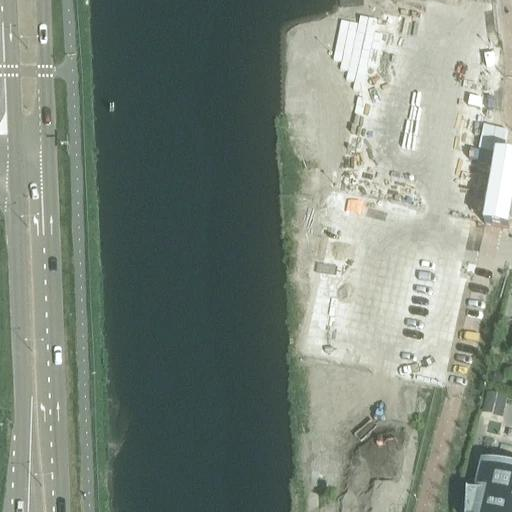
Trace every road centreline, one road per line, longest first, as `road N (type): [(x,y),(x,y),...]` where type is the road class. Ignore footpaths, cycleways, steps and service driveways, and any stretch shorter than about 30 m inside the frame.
road 1 (secondary): [(64,511),(52,163)]
road 2 (secondary): [(9,163),(16,511)]
road 3 (secondary): [(52,163),(41,0)]
road 4 (secondary): [(2,0),(9,163)]
road 5 (unknown): [(355,0),(508,12)]
